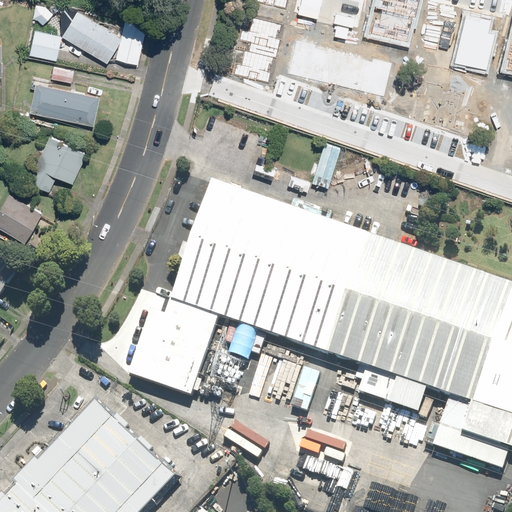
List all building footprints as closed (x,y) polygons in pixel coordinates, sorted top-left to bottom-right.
[(375,24),(373,33),(404,41),(410,17),(414,18),(418,0),(384,0),(390,1),(387,12),(383,11),(380,25),(375,24)] [(47,7),(37,5),(34,18),(44,20),(47,7)] [(78,11),(63,35),(107,62),(122,37),(78,11)] [(466,16),(455,62),(486,70),(494,34),(488,33),(490,22),(466,16)] [(239,65),(236,74),(267,81),(273,58),(277,59),(282,39),(279,38),(283,25),(253,18),(250,31),(243,30),(241,39),(253,42),(250,53),(246,52),(243,66),(239,65)] [(35,30),(30,54),(57,60),(62,36),(35,30)] [(297,39),(288,73),(383,97),(392,63),(297,39)] [(74,71),(54,67),(51,78),(71,82),(74,71)] [(451,92),(449,91),(452,79),(429,72),(423,94),(395,85),(387,110),(454,131),(462,106),(448,102),(451,92)] [(100,96),(36,83),(30,112),(94,125),(100,96)] [(494,122),(511,128),(511,129),(507,147),(511,148),(511,101),(501,98),(494,122)] [(86,153),(50,136),(28,181),(49,191),(57,175),(72,183),(86,153)] [(339,147),(324,142),(312,181),(328,186),(339,147)] [(511,451),(511,285),(213,182),(171,301),(219,317),(472,404),(462,433),(511,451)] [(9,193),(0,208),(0,226),(24,242),(42,213),(9,193)] [(445,214),(436,211),(430,230),(439,233),(445,214)] [(0,297),(17,273),(0,261),(0,297)] [(152,310),(130,376),(191,397),(219,317),(171,301),(170,300),(165,315),(152,310)] [(218,393),(201,387),(197,397),(215,403),(218,393)] [(358,400),(340,394),(335,408),(353,414),(358,400)] [(142,511),(175,478),(96,404),(0,505),(0,511),(142,511)] [(273,438),(254,432),(252,441),(270,447),(273,438)]
